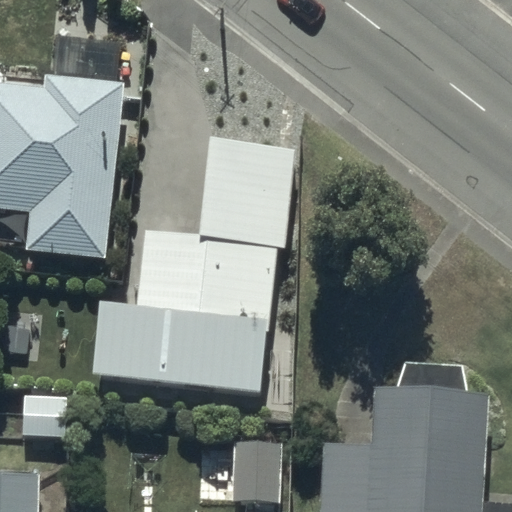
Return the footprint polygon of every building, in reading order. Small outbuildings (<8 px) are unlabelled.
[(0,206),(39,210),(35,250),(115,258),(133,81),(55,74),(54,82),(0,77),(0,206)] [(142,303),(106,299),(98,375),(271,394),(297,147),(223,139),(213,236),(150,230),(142,303)] [(504,369),(365,362),(362,434),(313,432),(309,511),(511,511),(511,500),(498,500),(504,369)] [(72,395),(27,392),(24,436),(70,438),(72,395)] [(282,438),(234,438),(234,500),(282,500),(282,438)] [(44,511),(45,475),(0,475),(0,511),(44,511)]
